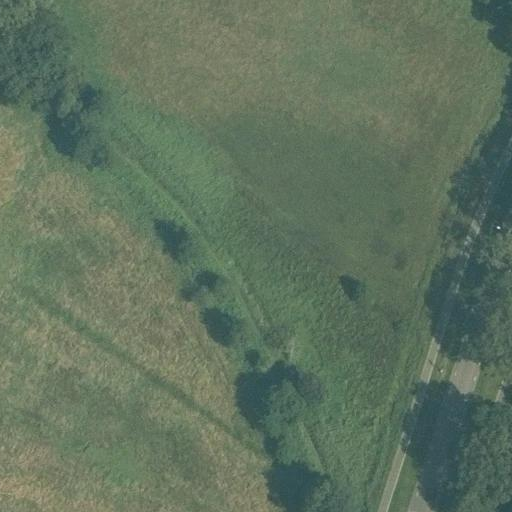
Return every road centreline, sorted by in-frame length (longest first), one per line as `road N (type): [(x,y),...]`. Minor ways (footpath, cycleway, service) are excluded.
road 1 (track): [(339,511),(219,258),(0,49)]
road 2 (secondary): [(421,511),(511,235)]
